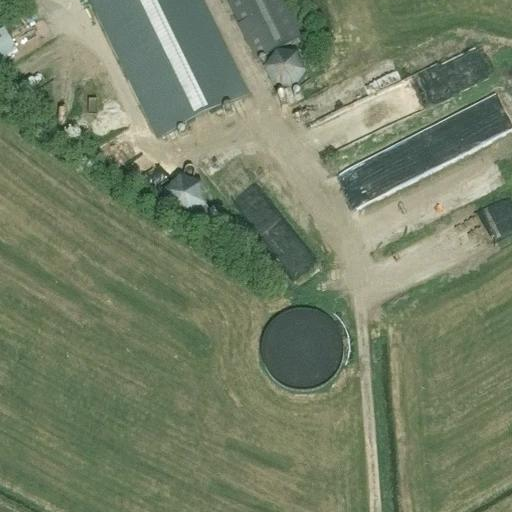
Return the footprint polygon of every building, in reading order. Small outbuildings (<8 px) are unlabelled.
[(90,0),(159,140),(248,96),(201,0),(90,0)] [(286,0),(226,0),(257,62),(305,38),(286,0)] [(34,13),(26,18),(29,24),(38,20),(34,13)] [(265,68),(274,99),(307,89),(297,58),(265,68)] [(432,84),(343,126),(352,144),(441,103),(432,84)] [(56,137),(69,125),(55,111),(43,123),(56,137)] [(133,181),(150,170),(144,160),(127,172),(133,181)] [(490,165),(408,198),(419,224),(500,191),(490,165)] [(200,211),(208,201),(184,181),(161,208),(202,242),(216,225),(200,211)] [(294,295),(321,277),(266,199),(239,217),(294,295)] [(460,229),(473,259),(511,242),(511,216),(509,209),(460,229)]
